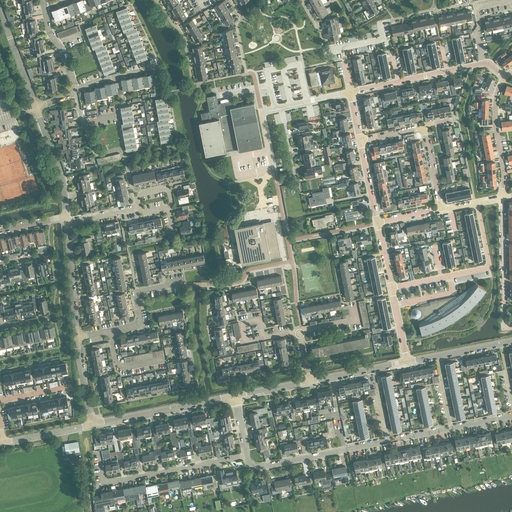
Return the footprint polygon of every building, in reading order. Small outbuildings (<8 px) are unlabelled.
[(20,3),(21,8),(33,6),(32,0),(28,1),(27,0),(17,0),(18,3),(20,3)] [(72,3),(76,14),(81,12),(77,0),(75,1),(75,2),(72,3)] [(87,12),(89,11),(87,4),(84,5),(82,0),(81,0),(79,1),(78,0),(77,0),(81,12),(86,10),(87,12)] [(88,0),(90,3),(87,4),(89,11),(92,10),(91,6),(96,5),(94,0),(88,0)] [(169,9),(178,3),(180,2),(178,0),(173,0),(165,5),(168,9),(169,8),(169,9)] [(216,7),(218,11),(226,6),(225,3),(228,1),(227,0),(225,0),(214,7),(215,8),(216,7)] [(319,0),(312,4),(315,9),(323,4),(321,0),(319,0)] [(366,10),(375,5),(372,1),(364,5),(366,10)] [(71,16),(76,14),(72,3),(69,5),(68,3),(66,4),(71,16)] [(180,5),(178,3),(169,9),(170,10),(171,10),(173,13),(181,8),(182,7),(181,5),(180,5)] [(62,7),(66,17),(71,16),(66,4),(65,5),(65,6),(62,7)] [(323,4),(315,9),(318,13),(327,8),(326,7),(325,8),(323,4)] [(366,10),(364,12),(368,19),(375,15),(373,12),(378,10),(375,5),(366,10)] [(22,14),(20,14),(21,18),(31,16),(30,13),(34,12),(33,6),(21,8),(22,14)] [(226,6),(218,11),(216,12),(219,17),(233,8),(231,6),(228,9),(226,6)] [(61,19),(66,17),(62,7),(59,8),(58,7),(56,8),(61,19)] [(52,11),(55,21),(61,19),(56,8),(54,8),(55,10),(52,11)] [(116,11),(118,17),(128,13),(130,12),(129,11),(128,11),(127,8),(116,11)] [(175,18),(184,13),(181,8),(173,13),(175,16),(174,17),(175,18)] [(234,11),(233,8),(219,17),(218,17),(221,22),(223,20),(232,15),(230,13),(234,11)] [(327,9),(327,8),(318,13),(320,18),(328,14),(326,10),(327,9)] [(130,16),(128,13),(118,17),(120,22),(130,18),(132,18),(131,16),(130,16)] [(187,17),(184,13),(175,18),(176,20),(177,19),(179,22),(187,17)] [(232,15),(223,20),(226,25),(226,24),(228,26),(228,27),(234,24),(233,21),(238,18),(237,16),(233,18),(232,15)] [(322,23),(322,26),(336,23),(339,22),(338,17),(335,18),(326,19),(326,22),(322,23)] [(32,18),(23,19),(23,23),(24,28),(36,26),(35,20),(33,21),(32,18)] [(120,22),(122,27),(132,23),(134,23),(133,21),(132,22),(130,18),(120,22)] [(185,26),(187,29),(195,24),(192,19),(183,25),(184,26),(185,26)] [(124,32),(126,31),(136,28),(135,26),(134,27),(132,23),(122,27),(124,32)] [(198,28),(195,24),(187,29),(189,32),(188,32),(189,34),(200,28),(200,27),(198,28)] [(86,30),(88,34),(98,30),(96,25),(86,28),(86,29),(84,29),(85,31),(86,30)] [(38,32),(36,26),(24,28),(26,37),(35,36),(34,33),(38,32)] [(341,33),(340,27),(337,28),(328,30),(328,33),(324,34),(324,36),(338,33),(341,33)] [(136,28),(126,31),(128,37),(138,33),(140,33),(139,31),(137,31),(136,28)] [(202,32),(200,28),(189,34),(190,36),(191,35),(193,38),(203,32),(202,32)] [(223,33),(224,37),(233,35),(232,32),(236,31),(236,28),(221,32),(221,33),(223,33)] [(98,30),(88,34),(86,34),(87,36),(88,36),(90,39),(100,35),(98,30)] [(203,38),(206,37),(203,32),(193,38),(194,41),(193,42),(194,44),(204,38),(203,38)] [(141,36),(139,37),(138,33),(128,37),(130,42),(140,38),(141,38),(141,36)] [(90,41),(91,44),(101,40),(100,35),(90,39),(88,39),(89,41),(90,41)] [(32,42),(33,47),(44,45),(43,39),(40,40),(39,37),(29,39),(29,42),(32,42)] [(141,42),(140,38),(130,42),(132,47),(142,44),(143,43),(143,41),(141,42)] [(238,39),(223,42),(223,43),(225,43),(226,47),(235,45),(234,42),(238,42),(238,39)] [(93,49),(94,49),(103,45),(101,40),(91,44),(90,44),(90,46),(92,46),(93,49)] [(428,46),(425,47),(426,51),(436,48),(434,43),(427,44),(428,46)] [(144,46),(143,47),(142,44),(132,47),(134,52),(144,49),(145,48),(144,46)] [(45,51),(44,45),(33,47),(34,53),(33,53),(34,56),(40,55),(40,54),(42,53),(41,52),(45,51)] [(105,45),(103,45),(94,49),(95,51),(96,51),(97,54),(107,50),(105,45)] [(145,52),(144,49),(134,52),(136,57),(146,54),(147,53),(146,51),(145,52)] [(99,59),(109,55),(107,50),(97,54),(96,54),(96,56),(98,56),(99,59)] [(228,58),(229,58),(237,56),(236,53),(240,52),(240,50),(225,53),(226,54),(227,53),(228,58)] [(387,59),(385,53),(378,54),(379,58),(376,58),(377,61),(380,60),(387,59)] [(501,62),(505,68),(510,64),(506,58),(504,56),(503,53),(500,55),(503,60),(501,62)] [(148,56),(147,57),(146,54),(136,57),(137,62),(138,62),(149,58),(148,56)] [(355,59),(353,59),(354,65),(360,64),(362,63),(361,57),(362,56),(362,54),(355,56),(355,59)] [(111,60),(109,55),(99,59),(98,59),(98,61),(100,61),(101,64),(111,60)] [(40,57),(41,66),(53,64),(52,58),(46,59),(46,56),(40,57)] [(103,69),(113,65),(111,60),(101,64),(99,65),(100,66),(102,66),(103,69)] [(360,64),(354,65),(355,71),(363,70),(363,69),(365,69),(363,63),(362,63),(360,64)] [(54,70),(53,64),(41,66),(42,72),(43,75),(49,74),(48,71),(54,70)] [(115,71),(113,65),(103,69),(101,70),(102,71),(103,71),(105,74),(115,71)] [(318,71),(319,72),(316,72),(316,71),(309,73),(312,87),(319,86),(319,85),(321,84),(322,85),(335,82),(332,68),(318,71)] [(149,73),(147,74),(150,86),(155,85),(156,87),(159,87),(157,79),(154,79),(153,74),(150,75),(149,73)] [(474,77),(480,80),(492,85),(495,79),(488,76),(487,79),(481,77),(481,73),(476,74),(474,77)] [(46,80),(47,85),(57,84),(56,78),(50,79),(49,76),(43,77),(44,80),(46,80)] [(364,76),(357,77),(358,84),(366,82),(364,76)] [(454,84),(451,85),(453,95),(456,94),(455,86),(462,85),(461,77),(453,79),(454,84)] [(122,87),(120,88),(122,101),(125,100),(123,91),(129,90),(126,78),(125,78),(125,79),(121,80),(122,87)] [(448,80),(442,81),(443,89),(444,91),(449,90),(451,96),(453,95),(451,85),(449,86),(448,80)] [(475,88),(475,94),(481,94),(482,91),(483,88),(490,91),(492,85),(480,80),(479,82),(482,84),(480,88),(479,88),(475,88)] [(112,81),(110,82),(113,94),(118,93),(119,101),(122,101),(120,88),(117,88),(116,82),(112,83),(112,81)] [(437,90),(443,89),(442,81),(436,83),(437,88),(434,89),(435,95),(438,95),(437,90)] [(427,83),(424,84),(426,92),(426,95),(431,94),(432,100),(436,99),(435,95),(434,89),(432,89),(430,84),(428,84),(427,83)] [(58,90),(57,84),(47,85),(48,91),(46,92),(46,95),(53,94),(52,91),(58,90)] [(420,92),(417,92),(418,99),(421,98),(421,96),(426,95),(426,92),(424,84),(421,85),(421,86),(418,86),(420,92)] [(413,87),(407,89),(409,96),(413,95),(414,100),(418,99),(417,92),(416,88),(413,89),(413,87)] [(403,97),(409,96),(407,89),(401,90),(402,95),(400,96),(402,106),(405,105),(404,102),(403,97)] [(400,106),(402,106),(400,96),(397,96),(396,91),(390,92),(391,100),(397,99),(398,103),(399,103),(400,106)] [(388,100),(391,100),(390,92),(384,94),(384,96),(382,96),(384,106),(387,106),(386,104),(389,103),(388,100)] [(207,96),(210,112),(219,110),(218,104),(216,94),(207,96)] [(474,103),(474,105),(475,105),(488,105),(488,102),(489,102),(489,99),(488,99),(485,99),(485,96),(477,96),(477,99),(481,99),(481,102),(475,102),(475,103),(474,103)] [(155,99),(157,105),(167,103),(166,100),(168,99),(168,97),(166,97),(155,99)] [(199,123),(206,156),(222,153),(238,150),(239,152),(263,147),(254,103),(244,105),(243,100),(233,102),(232,101),(220,103),(218,104),(219,110),(210,112),(205,112),(201,113),(202,122),(199,123)] [(336,110),(345,109),(343,102),(339,103),(337,103),(335,104),(335,103),(330,104),(331,107),(336,107),(336,110)] [(422,116),(425,115),(422,103),(419,104),(420,109),(418,110),(419,112),(415,113),(417,120),(423,119),(422,116)] [(425,103),(422,103),(425,115),(427,115),(428,118),(434,117),(432,109),(432,107),(426,108),(425,103)] [(446,103),(443,103),(444,107),(446,114),(451,113),(449,104),(446,104),(446,103)] [(53,114),(55,114),(56,120),(67,119),(67,112),(73,112),(72,108),(50,111),(51,114),(53,114)] [(372,109),(365,110),(366,116),(375,114),(377,114),(376,108),(375,108),(372,109)] [(386,114),(384,115),(383,115),(383,117),(383,119),(384,122),(387,121),(388,127),(394,125),(392,118),(387,119),(386,114)] [(340,125),(348,123),(346,117),(339,119),(340,122),(335,123),(336,125),(340,125)] [(56,124),(57,130),(68,129),(68,122),(74,122),(73,118),(67,119),(56,120),(51,121),(52,124),(54,124),(56,124)] [(375,123),(375,120),(367,122),(368,128),(374,127),(374,129),(381,128),(380,125),(378,126),(378,123),(375,123)] [(305,129),(305,132),(311,131),(313,130),(312,125),(309,126),(308,122),(298,124),(299,130),(305,129)] [(68,129),(57,130),(55,130),(55,134),(58,134),(60,133),(60,140),(72,138),(71,132),(77,131),(77,128),(68,129)] [(172,134),(171,134),(160,136),(161,143),(172,141),(171,136),(172,136),(172,134)] [(298,136),(299,142),(300,148),(305,147),(311,146),(309,134),(303,135),(298,136)] [(412,148),(419,146),(418,141),(415,141),(414,135),(407,137),(409,143),(410,143),(411,144),(412,148)] [(63,143),(64,149),(76,148),(75,142),(81,141),(81,137),(72,138),(60,140),(58,140),(59,144),(61,144),(61,143),(63,143)] [(137,149),(136,143),(126,145),(126,149),(125,149),(125,151),(127,151),(137,149)] [(378,154),(381,153),(379,146),(373,147),(374,150),(371,151),(373,160),(377,159),(376,156),(378,156),(378,154)] [(76,148),(64,149),(62,150),(62,153),(65,153),(67,153),(67,159),(79,158),(78,151),(84,151),(84,147),(76,148)] [(306,153),(304,154),(305,160),(306,166),(309,165),(316,164),(316,162),(315,158),(314,154),(314,152),(306,153)] [(87,157),(79,158),(67,159),(66,159),(66,163),(68,163),(70,162),(71,169),(83,168),(82,161),(88,160),(87,157)] [(374,163),(376,172),(385,170),(384,164),(386,164),(386,161),(374,163)] [(321,166),(320,166),(309,168),(307,169),(307,172),(305,172),(306,178),(315,176),(314,171),(317,170),(317,172),(322,171),(324,170),(323,166),(321,166)] [(346,171),(346,174),(358,172),(357,166),(349,167),(350,170),(346,171)] [(447,176),(454,174),(457,174),(455,167),(453,168),(446,169),(447,176)] [(377,178),(384,176),(387,176),(386,170),(385,170),(376,172),(377,178)] [(80,179),(77,180),(78,186),(88,184),(87,183),(87,181),(90,180),(89,177),(91,177),(91,174),(82,175),(79,176),(80,179)] [(125,179),(124,179),(123,174),(114,176),(115,180),(116,180),(117,185),(126,183),(125,179)] [(323,178),(325,184),(336,182),(335,175),(323,178)] [(427,181),(425,175),(418,177),(419,182),(415,183),(415,186),(422,185),(421,182),(427,181)] [(485,179),(482,179),(482,182),(485,182),(489,181),(489,187),(496,187),(496,178),(488,179),(485,179)] [(349,185),(349,182),(339,184),(337,184),(338,188),(345,187),(345,186),(349,185),(350,187),(348,188),(349,191),(350,191),(351,195),(360,194),(358,183),(349,185)] [(85,190),(86,193),(92,192),(94,191),(92,183),(88,184),(78,186),(79,192),(85,190)] [(184,189),(178,190),(179,197),(190,195),(188,188),(189,188),(189,185),(183,186),(184,189)] [(324,197),(329,196),(328,188),(324,189),(324,192),(313,194),(314,198),(310,198),(311,205),(325,202),(324,197)] [(420,192),(420,194),(422,201),(428,200),(427,195),(429,194),(428,188),(427,188),(425,188),(426,190),(420,192)] [(84,197),(80,197),(82,203),(94,201),(93,195),(92,192),(86,193),(83,194),(84,197)] [(129,197),(128,193),(119,195),(121,206),(129,204),(128,197),(129,197)] [(397,200),(395,200),(396,205),(398,205),(399,206),(404,205),(403,197),(397,199),(397,200)] [(397,210),(396,204),(390,205),(389,199),(382,200),(384,210),(390,209),(391,211),(392,210),(393,211),(397,210)] [(95,206),(95,204),(94,201),(82,203),(83,209),(86,209),(87,212),(90,211),(98,209),(97,206),(95,206)] [(177,211),(179,219),(187,217),(188,220),(195,219),(194,215),(189,216),(188,209),(189,208),(188,205),(182,206),(183,209),(177,211)] [(361,217),(364,216),(363,209),(345,213),(346,221),(362,218),(361,217)] [(330,222),(333,221),(332,214),(324,215),(325,217),(313,219),(315,229),(327,227),(326,222),(330,221),(330,222)] [(442,220),(436,221),(438,231),(438,232),(445,230),(444,226),(443,227),(442,220)] [(115,222),(110,223),(112,233),(117,232),(120,232),(121,232),(118,221),(115,221),(115,222)] [(190,221),(183,222),(183,226),(180,226),(182,234),(192,232),(190,221)] [(106,234),(112,233),(110,223),(105,225),(104,224),(101,224),(103,236),(104,236),(106,234)] [(236,228),(234,228),(235,230),(241,264),(256,261),(256,260),(265,258),(265,260),(270,259),(279,257),(278,250),(280,250),(274,224),(269,225),(264,226),(263,223),(236,228)] [(390,233),(391,239),(404,236),(406,235),(405,229),(402,230),(403,232),(397,234),(397,231),(390,233)] [(39,231),(35,232),(35,233),(36,241),(37,243),(46,241),(43,231),(39,232),(39,231)] [(32,232),(27,233),(28,234),(29,242),(36,241),(35,233),(32,233),(32,232)] [(25,234),(20,234),(21,236),(22,244),(23,246),(27,245),(30,244),(29,242),(28,234),(25,235),(25,234)] [(364,245),(372,243),(370,236),(366,237),(366,234),(355,236),(357,245),(364,243),(364,245)] [(18,235),(13,236),(14,237),(15,246),(20,245),(20,247),(23,246),(22,244),(21,236),(18,236),(18,235)] [(404,239),(404,236),(391,239),(392,245),(399,243),(399,240),(404,239)] [(11,237),(6,237),(7,239),(9,248),(9,249),(13,248),(16,247),(15,246),(14,237),(12,237),(11,238),(11,237)] [(84,242),(80,243),(82,255),(90,253),(88,241),(92,241),(91,237),(83,239),(84,242)] [(337,240),(340,252),(352,249),(350,237),(337,240)] [(4,238),(0,238),(0,242),(1,248),(2,251),(6,250),(6,249),(9,248),(7,239),(4,239),(4,238)] [(419,251),(417,252),(417,254),(427,252),(426,247),(425,247),(424,244),(418,246),(419,251)] [(467,257),(464,257),(466,265),(475,263),(475,262),(468,263),(467,257)] [(45,260),(42,261),(44,274),(50,272),(48,264),(47,264),(47,261),(45,261),(45,260)] [(83,266),(84,271),(91,270),(90,264),(93,263),(94,263),(93,260),(92,260),(85,261),(85,265),(83,266)] [(27,271),(24,272),(25,279),(25,281),(29,280),(29,278),(34,277),(33,272),(34,272),(33,267),(32,267),(31,263),(28,264),(28,265),(25,265),(27,271)] [(16,281),(25,279),(24,272),(21,273),(20,267),(17,267),(17,266),(14,267),(16,281)] [(11,282),(16,281),(14,267),(10,268),(10,269),(8,269),(9,275),(6,276),(7,282),(8,285),(11,284),(11,282)] [(411,268),(409,268),(405,269),(397,271),(399,277),(406,275),(405,272),(409,271),(412,271),(411,268)] [(94,282),(86,283),(87,290),(95,288),(98,288),(97,281),(94,282)] [(127,288),(125,282),(118,284),(119,290),(115,290),(116,293),(123,292),(123,289),(127,288)] [(412,311),(411,313),(411,314),(412,316),(414,317),(415,318),(417,318),(419,325),(422,335),(431,332),(440,328),(449,324),(458,319),(466,313),(473,306),(480,299),(486,291),(477,284),(477,285),(476,284),(458,296),(456,298),(455,297),(430,302),(430,304),(420,307),(415,308),(415,309),(413,309),(412,311)] [(89,298),(93,297),(97,296),(95,288),(87,290),(89,296),(89,298)] [(214,297),(215,303),(223,302),(225,301),(224,295),(221,296),(214,297)] [(38,296),(35,297),(37,306),(40,305),(41,312),(44,312),(48,312),(47,308),(46,303),(45,298),(39,299),(38,296)] [(30,315),(33,315),(33,314),(35,314),(34,306),(37,306),(35,297),(32,298),(32,301),(27,302),(30,315)] [(86,301),(87,307),(95,305),(98,305),(98,302),(94,302),(93,297),(89,298),(90,300),(86,301)] [(368,308),(370,307),(379,305),(386,304),(385,298),(378,299),(378,302),(376,302),(376,304),(372,305),(372,304),(371,298),(366,299),(368,308)] [(15,304),(9,306),(12,319),(16,318),(18,317),(17,314),(20,314),(19,309),(18,303),(18,301),(14,301),(15,304)] [(18,303),(19,309),(20,314),(23,313),(24,316),(26,315),(26,316),(30,315),(27,302),(21,303),(21,302),(18,303)] [(3,304),(0,304),(0,305),(2,316),(5,316),(6,320),(8,319),(9,320),(12,319),(9,306),(4,307),(3,304)] [(224,308),(216,309),(217,316),(225,314),(232,313),(235,312),(235,309),(233,309),(232,310),(232,311),(228,311),(226,311),(226,307),(224,308)] [(88,313),(90,319),(101,317),(99,310),(96,311),(88,313)] [(183,311),(176,313),(178,320),(179,324),(181,323),(181,322),(185,321),(185,322),(186,323),(186,320),(184,320),(183,311)] [(225,314),(217,316),(219,324),(228,323),(228,320),(226,320),(225,314)] [(102,321),(101,321),(101,317),(90,319),(91,325),(103,323),(102,321)] [(214,327),(215,336),(223,335),(222,328),(225,328),(224,325),(214,327)] [(45,328),(47,340),(54,338),(54,336),(55,335),(54,326),(45,328)] [(45,328),(38,330),(40,341),(47,340),(45,328)] [(364,334),(365,334),(365,336),(365,337),(312,348),(311,346),(313,357),(369,346),(368,338),(371,337),(369,329),(363,331),(364,334)] [(38,330),(31,331),(33,343),(40,341),(38,330)] [(31,331),(24,332),(27,344),(33,343),(31,331)] [(24,332),(17,334),(20,346),(27,344),(24,332)] [(385,332),(372,335),(372,339),(374,344),(377,343),(376,338),(381,337),(383,345),(386,345),(390,344),(392,343),(390,334),(387,335),(387,332),(385,332)] [(17,334),(10,335),(13,347),(20,346),(17,334)] [(10,335),(4,337),(6,348),(13,347),(10,335)] [(218,348),(226,347),(229,346),(228,340),(224,340),(217,342),(218,348)] [(91,349),(93,356),(101,354),(99,348),(110,346),(109,342),(92,345),(93,349),(91,349)] [(187,350),(185,344),(178,345),(179,351),(176,351),(177,352),(187,350)] [(278,346),(275,347),(276,353),(279,352),(287,351),(286,345),(278,346)] [(226,350),(226,347),(218,348),(219,354),(219,356),(233,354),(232,351),(231,351),(230,350),(229,350),(226,350)] [(276,353),(277,359),(288,357),(287,351),(279,352),(276,353)] [(93,356),(94,362),(102,360),(104,360),(103,354),(101,354),(93,356)] [(289,363),(288,357),(277,359),(277,362),(281,361),(282,365),(283,368),(289,366),(289,363)] [(259,360),(252,361),(254,370),(260,369),(260,367),(264,366),(262,358),(259,358),(259,360)] [(464,368),(465,371),(465,375),(469,374),(467,367),(473,366),(472,359),(465,360),(466,364),(463,365),(464,368)] [(445,364),(447,370),(454,368),(454,365),(456,365),(455,362),(445,364)] [(42,379),(42,377),(40,368),(35,369),(34,369),(35,373),(33,373),(34,379),(36,378),(37,380),(42,379)] [(34,379),(33,373),(30,374),(30,370),(24,371),(26,380),(34,379)] [(400,379),(401,383),(404,382),(404,381),(409,380),(408,372),(402,373),(402,376),(399,376),(400,379)] [(479,380),(479,383),(490,381),(489,375),(481,377),(482,380),(479,380)] [(169,379),(163,380),(163,382),(165,390),(171,389),(169,379)] [(356,382),(350,384),(352,391),(355,390),(356,394),(356,396),(357,395),(359,395),(356,382)] [(339,389),(336,390),(337,396),(347,394),(346,392),(344,385),(338,386),(339,389)] [(322,400),(326,399),(324,390),(320,391),(320,392),(317,392),(319,402),(316,403),(318,411),(321,410),(320,402),(322,402),(322,400)] [(328,390),(324,390),(326,399),(329,398),(330,400),(333,400),(334,407),(337,407),(335,396),(332,397),(331,390),(328,390)] [(113,397),(112,394),(104,395),(106,402),(113,400),(114,402),(118,402),(117,396),(113,397)] [(66,397),(61,398),(63,408),(68,407),(68,405),(71,405),(70,400),(67,400),(66,397)] [(314,398),(308,399),(310,410),(313,409),(313,408),(316,407),(314,398)] [(307,410),(310,410),(308,399),(301,401),(303,411),(307,410)] [(387,401),(388,407),(396,406),(398,405),(397,399),(395,399),(387,401)] [(296,405),(293,406),(294,415),(298,415),(298,412),(303,411),(301,401),(295,402),(296,405)] [(289,403),(282,404),(284,412),(284,415),(291,413),(292,419),(293,420),(295,419),(294,415),(293,406),(289,406),(289,403)] [(276,409),(273,410),(275,416),(281,415),(284,415),(284,412),(282,404),(276,405),(276,409)] [(8,412),(9,417),(17,416),(16,407),(10,408),(11,411),(8,412)] [(249,414),(251,421),(259,419),(258,415),(260,415),(260,414),(267,412),(268,417),(272,416),(271,410),(267,411),(267,407),(252,410),(253,413),(249,414)] [(463,411),(455,413),(457,419),(464,417),(465,419),(467,419),(466,417),(474,415),(473,413),(466,415),(466,416),(464,417),(463,411)] [(218,424),(219,424),(230,422),(228,415),(223,416),(223,413),(219,414),(220,417),(220,420),(217,421),(218,424)] [(205,414),(199,415),(200,424),(201,426),(207,424),(208,433),(212,432),(212,431),(211,426),(209,418),(206,419),(205,414)] [(187,417),(180,418),(182,427),(182,429),(188,428),(189,430),(190,437),(193,436),(192,429),(190,420),(187,420),(187,417)] [(175,428),(182,427),(180,418),(174,420),(175,428)] [(252,427),(256,426),(256,429),(263,428),(262,422),(259,422),(259,419),(251,421),(252,427)] [(219,431),(220,433),(222,432),(222,433),(228,432),(227,429),(231,428),(230,422),(219,424),(219,427),(222,427),(222,430),(219,430),(219,431)] [(168,423),(162,424),(164,433),(170,432),(168,423)] [(403,426),(403,423),(392,426),(393,432),(401,430),(400,427),(403,426)] [(158,434),(163,433),(164,433),(162,424),(156,425),(156,427),(157,434),(158,434)] [(150,426),(143,428),(145,436),(151,435),(150,426)] [(257,434),(254,434),(255,441),(264,440),(263,436),(265,436),(264,432),(267,432),(267,430),(266,427),(263,428),(256,429),(256,432),(257,434)] [(131,428),(125,429),(127,440),(133,439),(134,447),(137,447),(135,432),(132,433),(131,428)] [(137,432),(135,432),(137,447),(141,446),(139,438),(145,436),(143,428),(137,429),(137,432)] [(119,434),(116,435),(119,450),(122,450),(121,442),(127,440),(125,429),(118,431),(119,434)] [(112,432),(106,433),(108,444),(108,445),(114,443),(116,451),(119,450),(116,435),(113,436),(112,432)] [(327,445),(326,439),(329,438),(329,435),(328,432),(322,433),(323,438),(320,438),(321,446),(327,445)] [(95,438),(96,444),(94,444),(94,446),(97,445),(102,444),(103,445),(108,444),(106,433),(99,434),(100,437),(95,438)] [(496,440),(493,441),(495,448),(498,447),(497,444),(501,443),(500,433),(495,434),(496,440)] [(223,436),(225,442),(233,440),(232,434),(223,436)] [(317,439),(313,440),(314,447),(321,446),(320,438),(319,438),(319,434),(316,435),(317,439)] [(196,435),(193,436),(195,444),(196,453),(200,452),(200,455),(206,454),(205,446),(201,446),(200,442),(198,443),(196,435)] [(307,436),(302,437),(303,443),(307,442),(308,449),(314,447),(313,440),(312,436),(307,437),(307,436)] [(455,440),(457,450),(466,448),(464,438),(455,440)] [(178,439),(175,440),(177,454),(178,456),(181,455),(181,458),(188,457),(186,449),(180,450),(179,447),(178,439)] [(293,443),(290,444),(292,452),(298,450),(297,447),(301,446),(300,444),(299,439),(293,441),(293,443)] [(173,450),(167,451),(169,459),(175,458),(174,455),(177,454),(175,440),(171,440),(173,450)] [(235,447),(233,440),(225,442),(214,444),(216,451),(219,451),(218,447),(225,446),(226,448),(235,447)] [(264,443),(264,440),(255,441),(257,448),(260,448),(261,452),(263,451),(263,453),(268,452),(267,446),(267,442),(264,443)] [(66,454),(70,453),(80,452),(78,442),(65,444),(66,454)] [(285,453),(292,452),(290,444),(287,444),(286,442),(280,443),(281,450),(285,449),(285,453)] [(155,453),(148,454),(150,463),(156,461),(156,459),(159,458),(156,443),(153,444),(155,453)] [(159,443),(156,443),(159,458),(162,458),(162,460),(169,459),(167,451),(161,452),(159,443)] [(451,443),(446,444),(448,454),(453,453),(453,456),(456,455),(454,444),(451,445),(451,443)] [(136,456),(130,458),(132,468),(138,467),(138,464),(141,463),(139,454),(137,447),(134,447),(135,449),(136,456)] [(426,458),(431,457),(429,447),(421,449),(423,458),(426,458)] [(380,457),(376,458),(378,468),(382,467),(382,470),(385,470),(384,463),(381,464),(380,457)] [(115,460),(111,461),(114,472),(120,470),(118,462),(115,463),(115,460)] [(356,472),(360,471),(358,461),(353,462),(354,464),(351,465),(353,476),(356,476),(356,472)] [(345,466),(332,469),(334,480),(340,479),(341,483),(348,481),(345,466)] [(218,474),(217,474),(218,482),(219,481),(220,483),(225,482),(226,486),(238,483),(236,470),(224,472),(224,470),(217,471),(218,474)] [(331,486),(330,482),(328,474),(325,475),(324,471),(313,473),(315,482),(322,481),(322,483),(323,487),(331,486)] [(215,475),(201,478),(203,486),(203,490),(207,490),(206,486),(212,484),(213,488),(218,487),(217,485),(215,475)] [(310,484),(313,484),(312,478),(309,478),(305,479),(305,475),(294,477),(296,486),(303,484),(303,487),(311,485),(310,484)] [(201,478),(190,480),(192,488),(203,486),(201,478)] [(287,491),(291,490),(289,479),(274,482),(275,486),(271,487),(273,494),(281,492),(281,490),(287,488),(287,491)] [(162,483),(156,484),(158,496),(170,493),(169,491),(168,482),(167,480),(161,481),(162,483)] [(179,480),(168,482),(169,491),(180,488),(179,482),(179,480)] [(190,480),(179,482),(180,488),(180,491),(192,488),(190,480)] [(251,486),(248,487),(249,492),(252,492),(252,493),(258,492),(259,493),(267,492),(265,484),(261,485),(261,481),(250,483),(251,486)] [(145,484),(147,493),(147,495),(148,502),(151,502),(152,497),(158,496),(156,484),(152,485),(152,483),(145,484)] [(145,484),(134,486),(136,495),(136,497),(137,501),(140,500),(139,494),(147,493),(145,484)] [(134,486),(123,489),(125,497),(136,495),(134,486)] [(123,489),(112,491),(114,499),(114,503),(118,502),(117,500),(125,499),(125,497),(123,489)] [(98,496),(94,496),(96,504),(95,505),(96,511),(100,511),(105,511),(104,505),(109,505),(115,504),(114,503),(114,499),(112,491),(101,493),(101,495),(98,496)]
